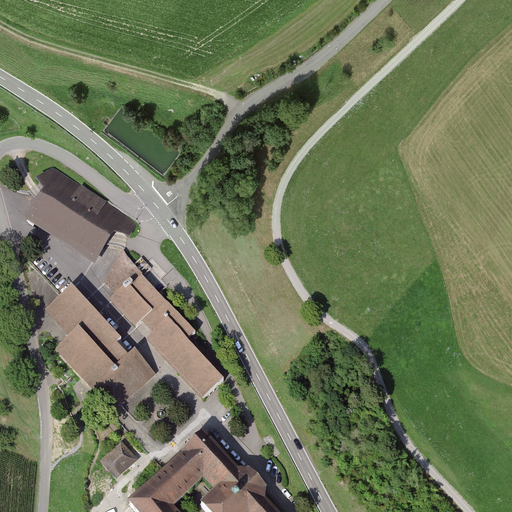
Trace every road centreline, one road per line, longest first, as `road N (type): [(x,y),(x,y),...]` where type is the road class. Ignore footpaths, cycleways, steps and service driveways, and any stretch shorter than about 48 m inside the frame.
road 1 (track): [(467,511),(409,447),(361,343),(300,290),(282,257),(275,215),(308,145),(461,0)]
road 2 (tertiary): [(329,511),(207,279),(160,209)]
road 3 (unclassified): [(160,209),(180,195),(242,110),(334,48),(385,0)]
road 4 (unclassified): [(0,208),(37,356),(47,430),(42,511)]
road 5 (track): [(242,110),(208,90),(0,23)]
road 6 (tertiary): [(160,209),(94,142),(0,77)]
road 7 (unclassified): [(160,209),(128,203),(39,145),(14,142),(0,151)]
